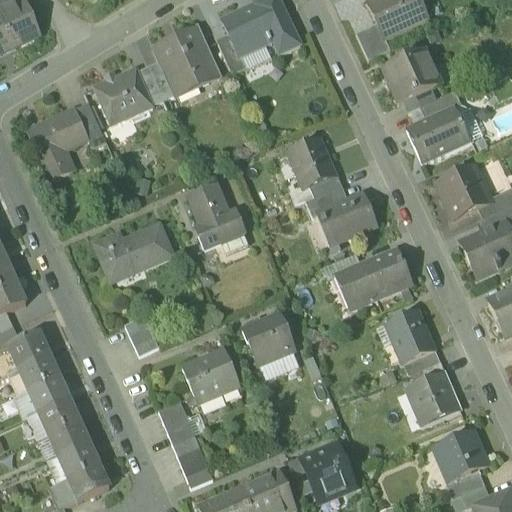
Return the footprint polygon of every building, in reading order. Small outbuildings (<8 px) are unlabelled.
[(0,0),(0,11),(15,5),(12,0),(0,0)] [(228,42),(237,63),(239,62),(274,46),(280,60),(301,50),(278,0),(277,0),(255,10),(256,13),(240,20),(239,17),(221,26),(228,42)] [(377,30),(385,46),(427,27),(414,0),(384,0),(367,8),(377,30)] [(0,58),(1,58),(0,56),(39,39),(23,1),(15,5),(0,11),(0,58)] [(255,10),(239,17),(240,20),(256,13),(255,10)] [(355,40),(368,67),(390,57),(385,46),(377,30),(355,40)] [(159,68),(173,98),(216,79),(196,34),(153,53),(159,68)] [(216,47),(231,81),(245,74),(239,62),(237,63),(228,42),(216,47)] [(274,46),(239,62),(245,74),(245,76),(280,60),(274,46)] [(382,74),(399,110),(404,107),(432,94),(436,93),(427,73),(432,71),(424,54),(382,74)] [(159,68),(148,73),(163,106),(174,101),(173,98),(159,68)] [(441,90),(432,71),(427,73),(436,93),(441,90)] [(152,112),(163,106),(148,73),(137,78),(152,112)] [(94,93),(111,130),(152,112),(137,78),(135,74),(94,93)] [(404,107),(410,118),(418,114),(438,105),(432,94),(404,107)] [(438,105),(418,114),(424,126),(453,113),(454,115),(461,111),(455,97),(438,105)] [(73,115),(86,145),(101,139),(88,108),(73,115)] [(454,115),(453,113),(424,126),(413,132),(406,135),(422,170),(473,146),(482,141),(470,115),(461,111),(454,115)] [(413,132),(424,126),(418,114),(410,118),(407,119),(413,132)] [(26,136),(48,187),(69,178),(59,157),(86,145),(73,115),(26,136)] [(287,160),(303,197),(337,183),(321,146),(287,160)] [(223,173),(217,159),(203,166),(209,180),(223,173)] [(438,189),(454,226),(479,215),(492,209),(490,205),(475,172),(438,189)] [(151,186),(137,182),(133,198),(146,201),(151,186)] [(296,212),(307,207),(334,196),(341,193),(337,183),(303,197),(292,202),(296,212)] [(195,232),(205,256),(221,249),(243,239),(248,237),(238,214),(229,217),(218,189),(187,202),(199,231),(195,232)] [(341,212),(351,208),(345,191),(341,193),(334,196),(341,212)] [(484,225),(488,223),(511,211),(511,194),(490,205),(492,209),(479,215),(484,225)] [(341,212),(334,196),(307,207),(314,223),(341,212)] [(329,249),(330,251),(377,231),(365,202),(351,208),(341,212),(314,223),(315,225),(323,222),(324,226),(322,227),(325,232),(327,231),(334,247),(329,249)] [(511,227),(511,211),(488,223),(493,233),(505,228),(506,230),(511,227)] [(477,228),(482,239),(493,233),(488,223),(484,225),(477,228)] [(461,248),(478,285),(501,274),(500,272),(511,266),(511,259),(507,249),(511,246),(511,242),(506,230),(505,228),(493,233),(482,239),(461,248)] [(95,251),(109,283),(141,269),(144,274),(171,262),(159,233),(132,244),(133,246),(123,250),(119,241),(95,251)] [(243,239),(221,249),(226,260),(248,250),(243,239)] [(342,282),(355,314),(413,289),(399,256),(362,272),(341,280),(342,282)] [(332,270),(337,284),(342,282),(341,280),(362,272),(357,260),(332,270)] [(0,293),(15,287),(5,265),(0,267),(0,293)] [(141,269),(109,283),(112,288),(144,274),(141,269)] [(25,309),(15,287),(0,293),(0,320),(6,318),(25,309)] [(511,298),(488,310),(504,344),(511,340),(511,298)] [(0,338),(13,333),(6,318),(0,320),(0,338)] [(396,351),(404,371),(434,358),(434,357),(417,318),(387,330),(396,351)] [(241,336),(257,373),(259,372),(292,358),(296,357),(280,319),(241,336)] [(124,330),(129,340),(149,331),(145,322),(145,321),(124,330)] [(396,351),(387,330),(375,336),(384,356),(396,351)] [(150,333),(149,331),(129,340),(133,351),(154,341),(150,333)] [(19,347),(13,333),(0,338),(0,358),(8,355),(7,353),(19,347)] [(8,355),(17,375),(49,361),(38,338),(19,347),(7,353),(8,355)] [(159,353),(154,341),(133,351),(139,363),(159,353)] [(183,371),(199,409),(239,391),(223,354),(183,371)] [(404,371),(408,381),(422,376),(442,367),(437,356),(434,357),(434,358),(404,371)] [(292,358),(259,372),(265,386),(298,372),(292,358)] [(17,375),(27,397),(59,383),(49,361),(17,375)] [(442,367),(422,376),(426,385),(444,377),(445,377),(442,367)] [(7,380),(17,402),(27,397),(17,375),(7,380)] [(445,379),(444,377),(426,385),(422,376),(408,381),(413,392),(445,379)] [(412,393),(428,431),(461,418),(445,379),(413,392),(412,393)] [(27,397),(37,419),(69,405),(59,383),(27,397)] [(428,431),(412,393),(406,395),(422,434),(428,431)] [(24,425),(37,419),(27,397),(17,402),(13,404),(22,426),(24,425)] [(69,405),(37,419),(47,441),(79,427),(69,405)] [(158,416),(162,427),(184,418),(180,407),(158,416)] [(189,429),(184,418),(162,427),(167,438),(189,429)] [(36,446),(47,441),(37,419),(24,425),(34,447),(36,446)] [(47,441),(57,463),(89,449),(79,427),(47,441)] [(194,440),(189,429),(167,438),(172,449),(194,440)] [(436,452),(452,489),(473,480),(485,475),(470,438),(436,452)] [(198,451),(194,440),(172,449),(176,460),(198,451)] [(36,446),(46,468),(57,463),(47,441),(36,446)] [(89,449),(57,463),(67,485),(98,471),(89,449)] [(300,465),(316,505),(338,496),(340,501),(355,495),(337,450),(300,465)] [(203,462),(198,451),(176,460),(176,461),(181,472),(203,462)] [(208,473),(203,462),(181,472),(185,483),(208,473)] [(58,489),(67,485),(57,463),(46,468),(45,469),(54,491),(58,489)] [(98,471),(67,485),(77,506),(77,508),(109,494),(98,471)] [(185,483),(190,494),(212,484),(208,473),(185,483)] [(292,511),(278,479),(238,495),(245,511),(292,511)] [(451,506),(461,502),(479,494),(473,480),(452,489),(445,492),(451,506)] [(68,510),(77,506),(67,485),(58,489),(68,510)] [(62,511),(63,511),(68,510),(58,489),(54,491),(49,493),(57,511),(59,511),(62,511)] [(485,492),(479,494),(461,502),(464,511),(473,511),(490,505),(485,492)] [(245,511),(238,495),(197,511),(245,511)] [(473,511),(511,511),(511,499),(510,496),(490,505),(473,511)]
